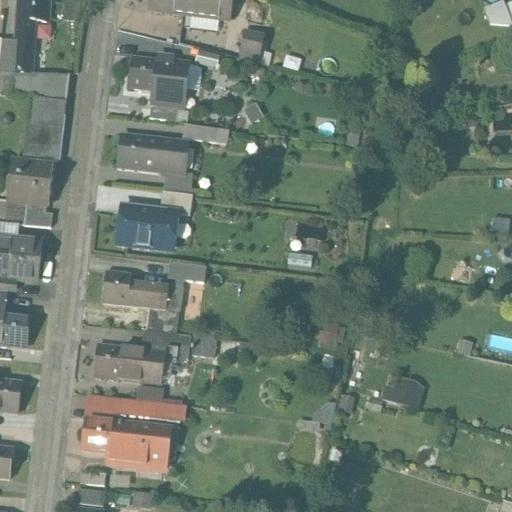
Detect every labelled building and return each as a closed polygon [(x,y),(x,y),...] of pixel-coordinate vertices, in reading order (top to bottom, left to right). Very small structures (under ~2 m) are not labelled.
[(49,0),(16,0),(14,76),(31,76),(31,70),(33,70),(34,58),(32,58),(33,23),(48,24),(49,0)] [(150,0),(149,14),(229,22),(231,0),(150,0)] [(251,31),(245,61),(267,65),(273,35),(251,31)] [(182,110),(187,65),(175,64),(171,59),(161,58),(156,62),(131,59),(128,91),(152,93),(151,107),(182,110)] [(31,76),(14,76),(13,99),(30,101),(67,105),(70,78),(31,76)] [(67,105),(30,101),(24,161),(59,165),(67,105)] [(227,133),(184,127),(182,142),(225,148),(227,133)] [(187,147),(121,138),(117,170),(164,176),(182,179),(183,177),(187,147)] [(50,170),(17,166),(12,206),(12,207),(46,210),(50,170)] [(182,179),(164,176),(162,195),(188,198),(191,178),(183,177),(182,179)] [(188,198),(162,195),(160,213),(172,215),(172,217),(189,219),(192,198),(188,198)] [(12,206),(0,204),(0,228),(50,231),(51,219),(45,218),(46,210),(12,207),(12,206)] [(160,213),(122,209),(117,248),(168,254),(174,249),(175,241),(171,230),(172,217),(172,215),(160,213)] [(12,244),(0,242),(0,281),(34,286),(35,270),(40,266),(41,257),(38,252),(38,243),(13,241),(12,244)] [(502,263),(511,262),(511,242),(501,243),(502,263)] [(205,270),(170,266),(168,281),(203,286),(205,270)] [(132,278),(107,275),(104,308),(148,313),(167,315),(169,293),(138,290),(137,294),(131,293),(132,278)] [(8,295),(0,294),(0,348),(25,351),(29,321),(6,318),(8,295)] [(167,315),(148,313),(145,334),(175,337),(177,316),(167,315)] [(175,337),(145,334),(142,355),(164,357),(165,351),(175,352),(177,338),(175,337)] [(142,355),(97,350),(93,380),(161,388),(164,357),(142,355)] [(20,384),(0,381),(0,413),(17,415),(20,384)] [(163,395),(138,393),(136,404),(162,407),(163,395)] [(115,403),(92,400),(90,415),(114,418),(115,403)] [(151,407),(115,403),(114,418),(149,422),(151,407)] [(182,410),(151,407),(149,422),(180,426),(182,410)] [(169,431),(89,422),(85,453),(108,455),(106,468),(163,474),(169,431)] [(0,448),(0,481),(9,482),(12,450),(0,448)] [(105,478),(81,475),(80,487),(104,489),(105,478)] [(106,495),(81,493),(80,508),(104,510),(106,495)]
